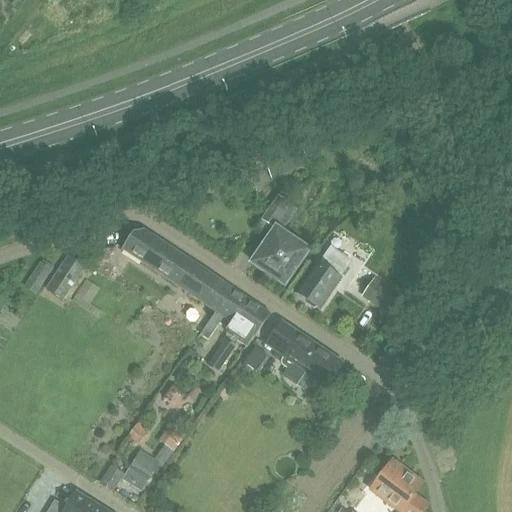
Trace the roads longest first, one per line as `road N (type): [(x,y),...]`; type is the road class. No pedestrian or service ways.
road 1 (residential): [(391,383),(142,216),(0,254)]
road 2 (primary): [(367,0),(171,87),(0,146)]
road 3 (tertiary): [(406,46),(493,222)]
road 4 (residential): [(128,511),(0,429)]
road 5 (residential): [(440,511),(391,383)]
road 6 (residential): [(391,383),(490,292)]
